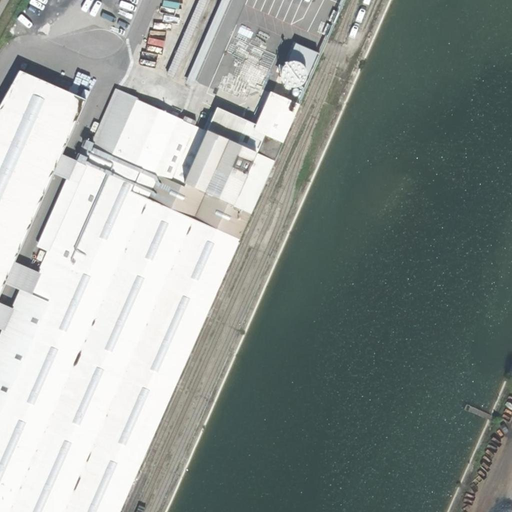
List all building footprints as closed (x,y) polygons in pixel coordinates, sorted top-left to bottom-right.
[(275,84),(297,25),(249,7),(227,66),(275,84)] [(286,63),(280,78),(305,88),(310,73),(286,63)] [(118,511),(298,105),(270,92),(255,126),(254,130),(259,132),(251,151),(208,132),(207,132),(194,126),(169,181),(158,176),(183,121),(137,100),(112,156),(93,147),(60,223),(48,251),(29,293),(20,290),(0,335),(0,511),(118,511)] [(118,92),(93,147),(112,156),(137,100),(118,92)] [(208,132),(251,151),(259,132),(254,130),(255,126),(217,109),(208,132)] [(183,121),(158,176),(169,181),(194,126),(183,121)] [(39,248),(48,251),(60,223),(51,219),(39,248)]
